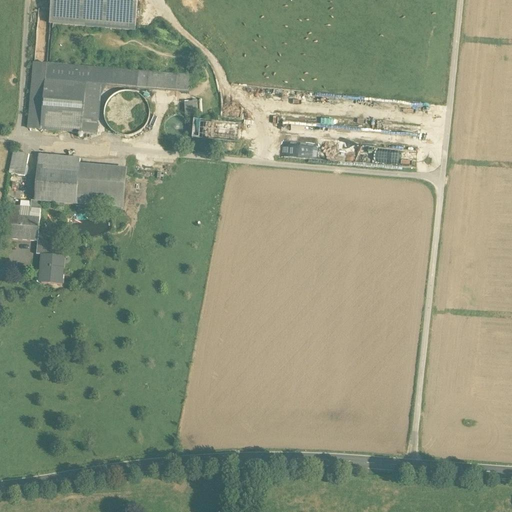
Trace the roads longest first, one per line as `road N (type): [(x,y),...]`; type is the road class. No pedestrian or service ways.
road 1 (unclassified): [(511,474),(244,460),(0,488)]
road 2 (track): [(441,177),(460,0)]
road 3 (unknown): [(10,487),(36,339)]
